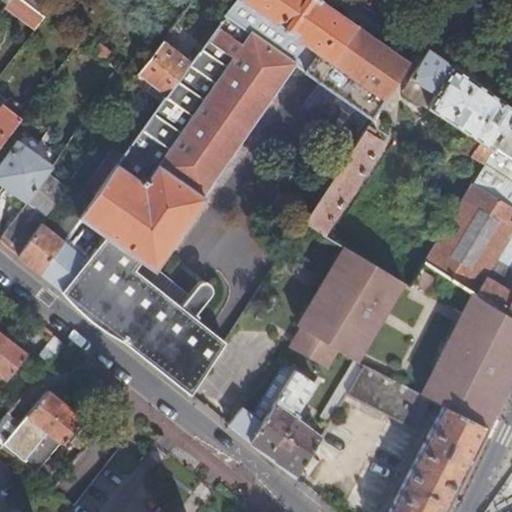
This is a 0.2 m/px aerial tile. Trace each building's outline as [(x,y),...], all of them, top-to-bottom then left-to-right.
[(49,0),(40,12),(55,23),(66,8),(55,0),(49,0)] [(249,33),(158,165),(202,196),(294,65),(362,113),(331,162),(338,166),(365,125),(418,42),(413,39),(401,55),(321,0),(236,0),(225,16),(249,33)] [(158,165),(249,33),(225,16),(192,62),(169,95),(165,99),(162,103),(155,113),(117,165),(145,184),(158,165)] [(169,95),(192,62),(164,42),(141,74),(156,85),(150,94),(162,103),(165,99),(169,95)] [(470,154),(482,162),(511,110),(511,106),(426,48),(408,75),(435,92),(427,106),(478,140),(470,154)] [(132,96),(155,113),(162,103),(150,94),(139,86),(132,96)] [(0,142),(20,116),(5,104),(0,110),(0,142)] [(473,176),(471,180),(511,205),(511,110),(482,162),(473,176)] [(303,219),(322,231),(380,142),(368,135),(371,129),(365,125),(338,166),(303,219)] [(0,160),(0,181),(25,200),(46,171),(59,154),(25,129),(18,138),(17,138),(0,160)] [(202,196),(158,165),(145,184),(117,165),(94,198),(64,240),(40,273),(190,392),(225,340),(188,310),(134,268),(141,260),(155,270),(204,198),(202,196)] [(46,171),(25,200),(6,226),(26,241),(40,222),(66,186),(46,171)] [(511,265),(496,256),(511,228),(511,221),(511,220),(511,205),(471,180),(423,261),(475,293),(479,296),(511,316),(511,265)] [(75,200),(53,232),(40,222),(26,241),(17,254),(40,273),(64,240),(94,198),(86,192),(79,203),(75,200)] [(511,220),(511,221),(511,228),(496,256),(511,265),(511,220)] [(334,274),(349,248),(343,244),(328,270),(334,274)] [(338,336),(362,350),(372,332),(364,327),(378,302),(387,307),(402,279),(349,248),(334,274),(328,270),(312,297),(319,301),(304,327),(333,345),(338,336)] [(134,268),(188,310),(194,301),(155,270),(141,260),(134,268)] [(421,269),(413,282),(426,290),(434,277),(421,269)] [(204,288),(194,301),(202,308),(212,294),(204,288)] [(427,399),(428,399),(442,406),(483,428),(511,369),(511,316),(479,296),(455,341),(446,337),(432,366),(434,366),(441,370),(427,399)] [(297,323),(304,327),(319,301),(312,297),(297,323)] [(364,327),(372,332),(387,307),(378,302),(364,327)] [(327,367),(339,348),(333,345),(304,327),(292,347),(327,367)] [(0,373),(6,378),(26,352),(0,331),(0,373)] [(38,353),(47,361),(63,341),(53,333),(38,353)] [(357,359),(362,350),(338,336),(333,345),(339,348),(357,359)] [(347,392),(414,427),(428,399),(427,399),(420,395),(363,366),(347,392)] [(420,395),(427,399),(441,370),(434,366),(420,395)] [(250,439),(295,476),(320,436),(296,419),(299,414),(295,411),(314,382),(293,370),(292,372),(273,402),(261,422),(240,408),(228,422),(250,439)] [(0,448),(2,446),(36,474),(59,445),(82,417),(47,389),(25,417),(19,424),(5,413),(0,419),(0,448)] [(388,511),(440,511),(457,480),(469,457),(483,428),(442,406),(427,436),(415,459),(388,511)]
